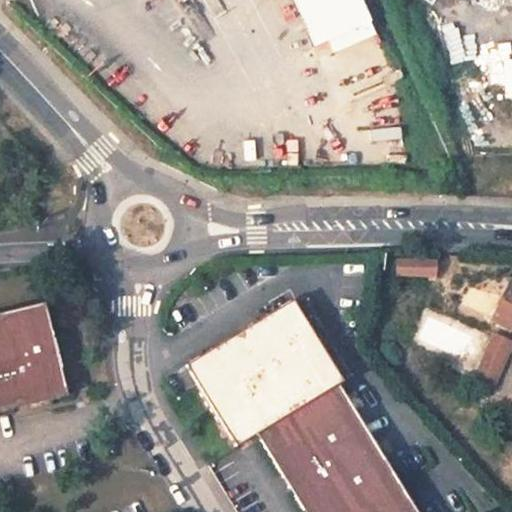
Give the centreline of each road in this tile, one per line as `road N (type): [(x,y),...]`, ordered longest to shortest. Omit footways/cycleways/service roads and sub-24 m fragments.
road 1 (unknown): [(504,511),(333,290),(315,280),(151,353)]
road 2 (tertiary): [(189,243),(352,226)]
road 3 (tertiary): [(352,226),(192,212)]
road 4 (unclassified): [(208,511),(151,422),(135,370)]
road 5 (tertiary): [(511,229),(352,226)]
